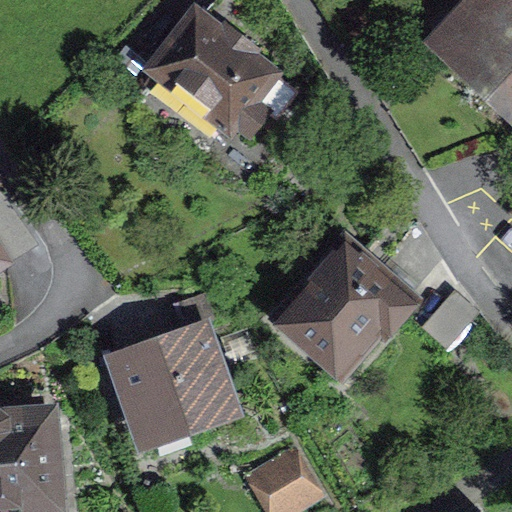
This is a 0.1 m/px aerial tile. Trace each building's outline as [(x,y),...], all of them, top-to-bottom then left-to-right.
[(511,0),(459,0),(417,46),(511,133),(511,0)] [(263,100),(283,74),(194,5),(148,64),(125,46),(109,67),(132,85),(141,72),(231,141),(237,133),(247,141),(273,108),(263,100)] [(379,339),(387,346),(421,304),(346,236),(267,331),(336,387),(379,339)] [(0,246),(0,273),(12,266),(0,246)] [(446,353),(479,313),(452,291),(420,330),(446,353)] [(243,422),(207,319),(99,359),(135,461),(243,422)] [(0,412),(0,511),(60,511),(54,409),(0,412)] [(262,511),(301,511),(326,496),(292,446),(240,479),(262,511)]
